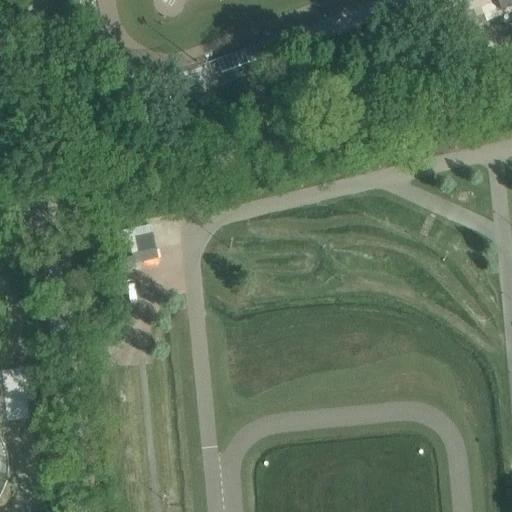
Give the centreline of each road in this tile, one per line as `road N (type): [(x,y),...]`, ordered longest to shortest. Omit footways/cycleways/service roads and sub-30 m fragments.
road 1 (unclassified): [(50,203),(511,89)]
road 2 (unclassified): [(78,511),(50,203)]
road 3 (track): [(30,0),(50,203)]
